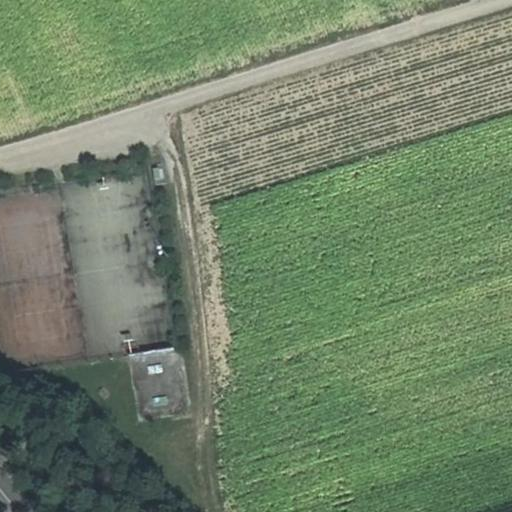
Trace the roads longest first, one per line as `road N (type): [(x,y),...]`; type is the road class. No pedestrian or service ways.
road 1 (track): [(0,150),(473,0)]
road 2 (track): [(0,393),(118,511)]
